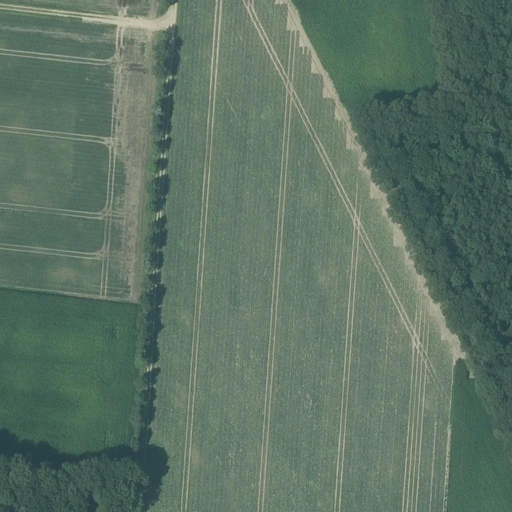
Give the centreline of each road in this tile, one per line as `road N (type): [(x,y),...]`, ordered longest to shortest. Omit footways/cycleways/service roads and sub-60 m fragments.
road 1 (track): [(139,511),(170,24)]
road 2 (track): [(0,4),(170,24)]
